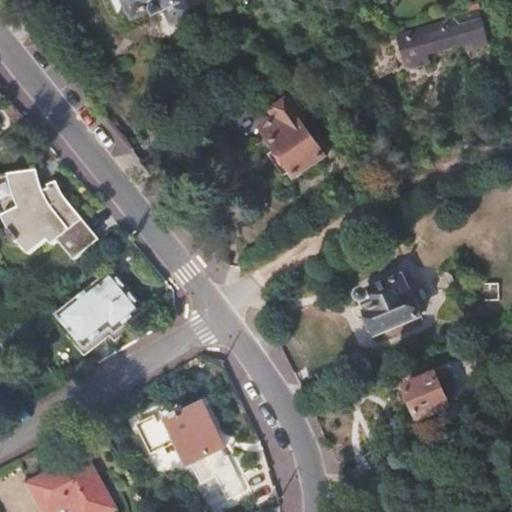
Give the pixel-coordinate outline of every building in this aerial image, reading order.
[(160,17),(162,19),(184,9),(179,0),(114,0),(123,18),(133,14),(139,26),(160,17)] [(484,8),(398,36),(408,69),(432,62),(429,51),(467,40),(469,47),(489,40),(484,8)] [(162,19),(168,30),(189,23),(184,9),(162,19)] [(291,67),(313,61),(309,48),(288,54),(291,67)] [(280,94),(294,84),(287,74),(273,83),(280,94)] [(362,82),(344,94),(350,103),(367,91),(362,82)] [(293,182),(325,155),(298,121),(266,147),(271,154),(268,158),(285,178),(289,176),(293,182)] [(141,161),(153,174),(177,159),(166,146),(141,161)] [(38,187),(34,166),(0,173),(0,207),(1,209),(10,223),(7,226),(15,237),(19,234),(30,248),(47,235),(53,241),(61,236),(75,256),(98,237),(60,189),(54,175),(43,178),(44,185),(38,187)] [(445,270),(451,283),(462,278),(456,265),(445,270)] [(144,304),(115,267),(61,310),(86,342),(111,321),(116,327),(144,304)] [(400,274),(361,291),(370,307),(367,309),(369,314),(367,315),(373,328),(375,326),(378,330),(420,311),(410,290),(408,291),(400,274)] [(500,278),(486,279),(487,298),(501,297),(500,278)] [(299,380),(305,393),(338,394),(336,361),(299,380)] [(438,372),(407,385),(422,418),(453,405),(438,372)] [(167,416),(163,407),(136,420),(151,449),(177,437),(189,462),(223,445),(202,400),(167,416)] [(362,453),(373,473),(398,457),(387,438),(362,453)] [(68,453),(100,506),(109,501),(80,447),(68,453)] [(41,511),(89,511),(100,506),(68,453),(23,478),(41,511)]
